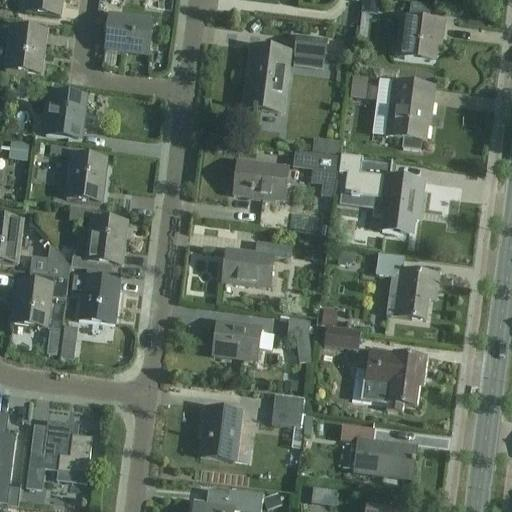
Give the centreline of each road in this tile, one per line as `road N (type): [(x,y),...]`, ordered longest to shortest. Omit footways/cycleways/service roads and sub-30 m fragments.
road 1 (residential): [(132,401),(174,90)]
road 2 (tertiary): [(476,511),(511,236)]
road 3 (residential): [(174,90),(80,75),(84,0)]
road 4 (residential): [(132,401),(0,378)]
